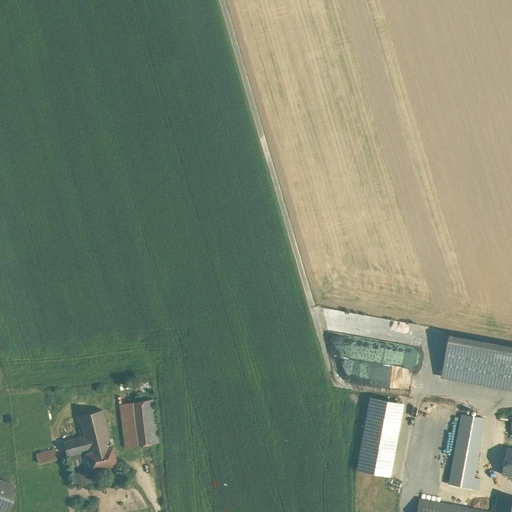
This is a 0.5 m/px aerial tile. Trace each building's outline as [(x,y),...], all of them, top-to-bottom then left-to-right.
[(511,346),(449,335),(442,374),(511,387),(511,346)] [(398,403),(371,398),(358,469),(385,474),(398,403)] [(153,399),(130,403),(133,432),(135,446),(159,442),(153,399)] [(130,403),(120,404),(124,433),(133,432),(130,403)] [(84,436),(64,441),(68,455),(88,450),(88,452),(112,447),(102,409),(79,415),(84,436)] [(485,418),(462,414),(449,483),(478,488),(480,478),(474,477),(485,418)] [(133,432),(124,433),(125,447),(135,446),(133,432)] [(409,437),(406,451),(441,457),(443,443),(437,442),(438,437),(426,435),(425,440),(409,437)] [(88,452),(87,452),(90,461),(91,470),(117,463),(113,446),(112,447),(88,452)] [(511,448),(507,447),(502,474),(511,475),(511,448)] [(54,449),(37,453),(39,463),(57,458),(54,449)] [(70,466),(90,461),(87,452),(88,452),(88,450),(68,455),(70,466)] [(75,485),(82,483),(79,472),(79,470),(72,472),(75,485)] [(79,472),(82,483),(95,482),(91,470),(79,472)] [(12,484),(0,479),(0,511),(2,511),(9,511),(14,499),(12,484)] [(511,511),(511,497),(498,495),(494,511),(511,511)] [(481,511),(482,510),(420,499),(417,511),(481,511)]
